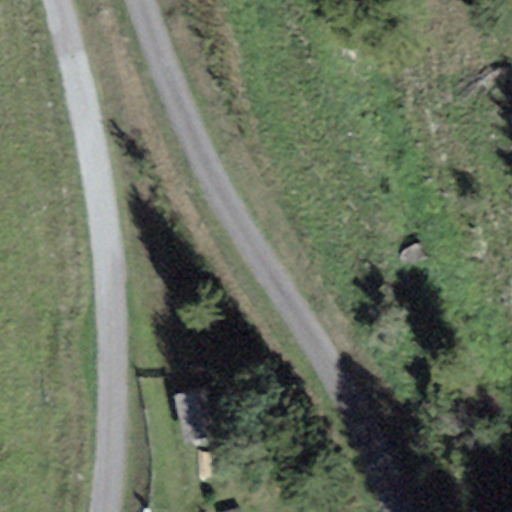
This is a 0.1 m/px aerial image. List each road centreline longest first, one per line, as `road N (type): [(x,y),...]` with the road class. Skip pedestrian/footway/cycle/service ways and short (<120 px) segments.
road 1 (unclassified): [(145,0),(205,166),(359,423),(397,511)]
road 2 (unclassified): [(102,511),(110,362),(103,224),(83,89),(55,0)]
